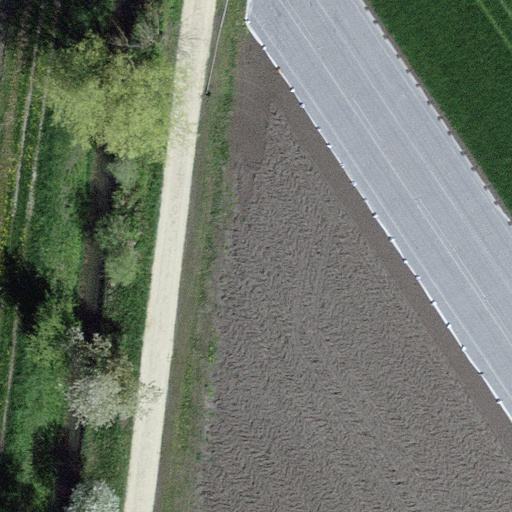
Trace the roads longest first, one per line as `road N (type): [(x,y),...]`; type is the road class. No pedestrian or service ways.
road 1 (track): [(203,0),(137,511)]
road 2 (track): [(0,507),(50,0)]
